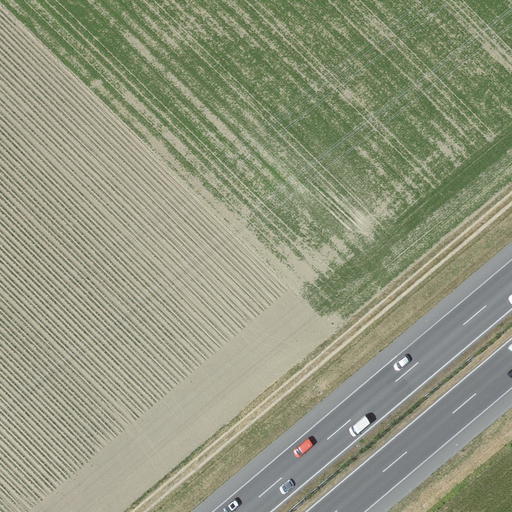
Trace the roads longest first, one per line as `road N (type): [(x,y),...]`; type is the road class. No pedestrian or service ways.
road 1 (track): [(511,201),(144,511)]
road 2 (motorway): [(511,285),(243,511)]
road 3 (motorway): [(336,511),(511,363)]
